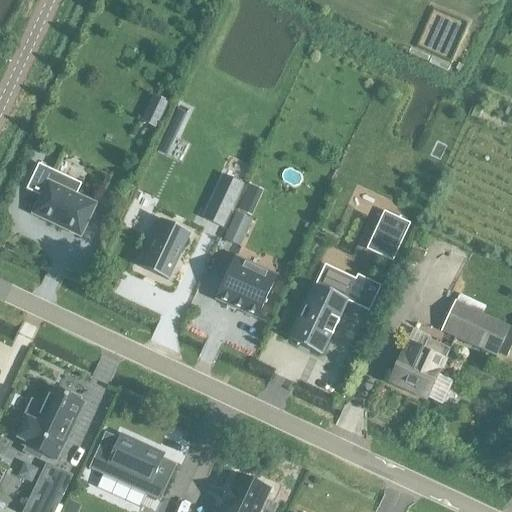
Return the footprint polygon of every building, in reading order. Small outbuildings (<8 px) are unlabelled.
[(167,104),(154,98),(149,111),(161,116),(167,104)] [(96,205),(49,183),(54,172),(39,165),(27,190),(41,197),(33,215),(81,238),(96,205)] [(233,186),(215,228),(222,231),(240,189),(233,186)] [(244,201),(240,210),(250,215),(255,207),(244,201)] [(387,214),(371,249),(394,260),(410,225),(387,214)] [(237,215),(225,241),(240,247),(252,222),(237,215)] [(161,220),(139,268),(168,281),(190,234),(161,220)] [(278,275),(237,256),(218,299),(259,317),(278,275)] [(323,267),(289,341),(321,357),(331,336),(332,337),(339,322),(338,321),(347,302),(369,312),(381,287),(357,276),(355,281),(323,267)] [(511,327),(456,302),(443,331),(497,356),(498,355),(501,349),(511,327)] [(424,349),(408,342),(391,380),(428,397),(450,349),(428,339),(424,349)] [(501,349),(498,355),(506,359),(509,353),(501,349)] [(56,461),(82,404),(50,389),(35,423),(27,420),(18,440),(25,443),(24,447),(26,448),(23,453),(40,461),(43,455),(56,461)] [(111,462),(151,481),(145,492),(161,499),(178,463),(163,457),(165,454),(124,435),(119,433),(114,435),(111,442),(113,448),(117,450),(111,462)] [(51,466),(29,511),(55,511),(72,476),(51,466)] [(260,511),(270,491),(237,476),(230,491),(229,490),(222,505),(224,505),(220,511),(260,511)] [(70,502),(65,511),(79,511),(81,507),(70,502)]
